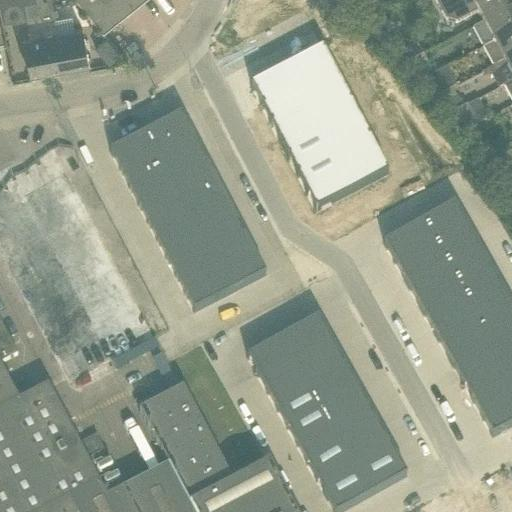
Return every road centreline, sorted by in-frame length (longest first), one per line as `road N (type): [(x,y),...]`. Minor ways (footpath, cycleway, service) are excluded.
road 1 (unknown): [(0,274),(74,393),(118,426),(147,466),(167,511)]
road 2 (unclassified): [(0,105),(146,75),(187,45),(214,0)]
